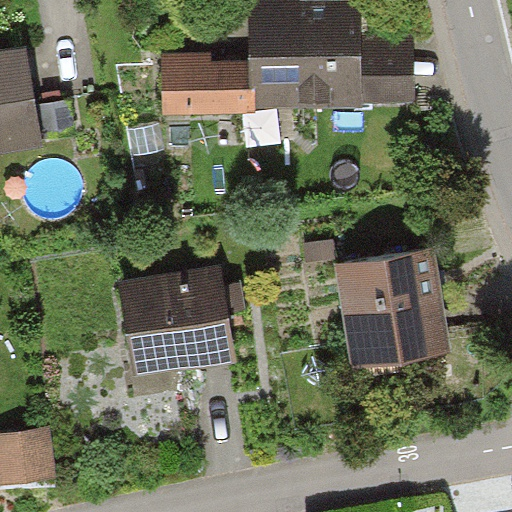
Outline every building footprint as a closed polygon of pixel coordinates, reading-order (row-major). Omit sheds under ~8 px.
[(376,0),(257,0),(258,72),(218,72),(217,55),(174,55),(174,119),(256,118),(256,104),(416,103),(416,44),(377,45),(376,0)] [(0,150),(45,144),(32,49),(0,53),(0,150)] [(443,247),(343,266),(363,373),(463,354),(443,247)] [(224,270),(128,284),(142,376),(238,362),(224,270)] [(59,460),(50,409),(0,417),(0,457),(2,470),(59,460)]
